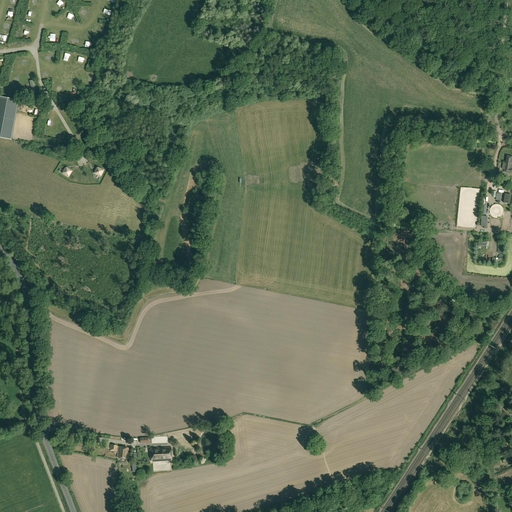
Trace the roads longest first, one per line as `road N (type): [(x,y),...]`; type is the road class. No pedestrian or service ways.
road 1 (unclassified): [(73,511),(41,429),(26,289),(0,249)]
road 2 (track): [(507,0),(495,112),(500,136)]
